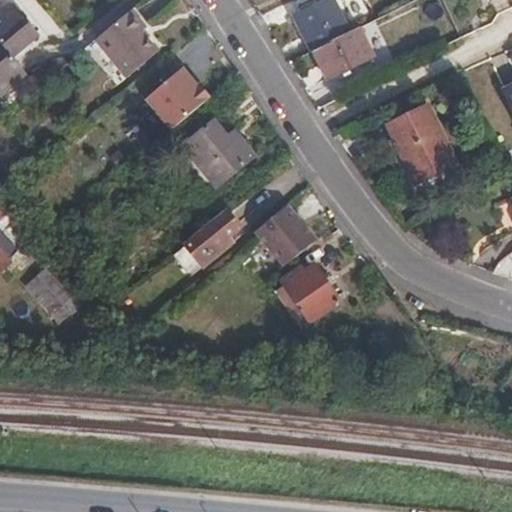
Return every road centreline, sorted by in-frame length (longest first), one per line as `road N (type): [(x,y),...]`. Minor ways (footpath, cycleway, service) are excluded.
road 1 (residential): [(225,0),(373,228),(403,259),(441,281),(511,307)]
road 2 (unknown): [(310,133),(511,29)]
road 3 (residential): [(0,497),(205,511)]
